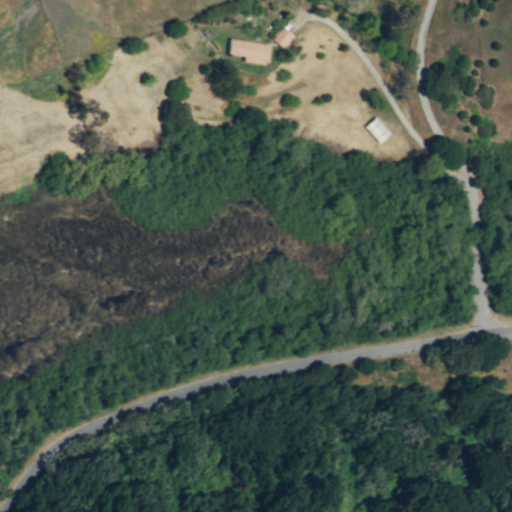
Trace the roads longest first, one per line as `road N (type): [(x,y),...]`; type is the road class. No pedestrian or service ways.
road 1 (tertiary): [(9,511),(45,462),(97,425),(227,379),(511,334)]
road 2 (residential): [(481,339),(467,180),(423,103),(417,51),(428,0)]
